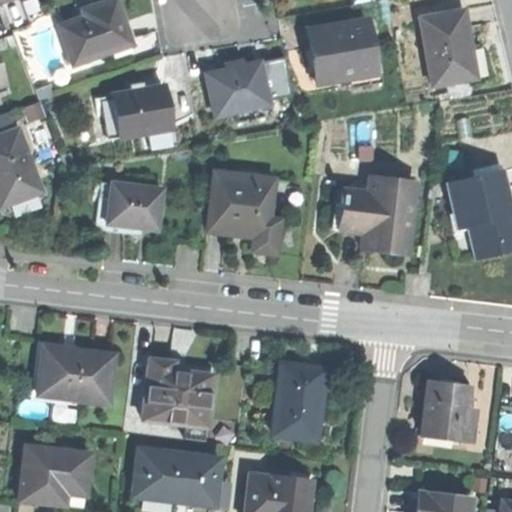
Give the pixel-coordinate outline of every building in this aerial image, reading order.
[(60,22),(73,60),(130,40),(116,0),(101,0),(93,3),(83,6),(86,14),(60,22)] [(421,17),(434,84),(475,75),(470,50),(473,49),(469,29),(465,9),(421,17)] [(312,46),(318,82),(377,71),(367,18),(308,29),(312,46)] [(208,75),(219,116),(271,103),(260,61),(233,68),(208,75)] [(38,85),(41,93),(53,88),(50,80),(38,85)] [(114,93),(120,136),(173,128),(166,85),(149,88),(114,93)] [(100,140),(120,136),(114,93),(93,96),(100,140)] [(19,125),(0,132),(0,192),(4,202),(43,187),(19,125)] [(497,252),(511,248),(511,213),(501,168),(445,181),(456,226),(468,223),(476,257),(497,252)] [(212,171),(205,231),(232,234),(251,236),(250,249),(277,253),(281,219),(266,217),(270,181),(270,178),(212,171)] [(372,178),(371,192),(413,197),(414,183),(372,178)] [(285,183),(270,181),(266,217),(281,219),(285,183)] [(111,184),(107,223),(131,226),(158,228),(162,189),(111,184)] [(382,251),(406,254),(413,197),(371,192),(346,190),(339,195),(338,203),(342,203),(339,230),(365,233),(363,249),(382,251)] [(14,215),(45,204),(41,193),(10,205),(14,215)] [(42,347),(37,395),(105,402),(111,355),(75,351),(42,347)] [(148,359),(142,419),(206,426),(211,375),(188,373),(173,371),(174,361),(148,359)] [(282,366),(275,435),(316,439),(319,406),(323,370),(282,366)] [(428,382),(421,440),(470,446),(472,424),(464,423),(468,387),(447,384),(428,382)] [(25,448),(19,501),(39,503),(53,505),(54,492),(85,495),(89,454),(25,448)] [(138,449),(132,496),(171,501),(213,506),(216,480),(219,459),(138,449)] [(249,473),(245,511),(306,511),(309,489),(288,487),(289,476),(249,473)] [(232,482),(216,480),(213,506),(229,507),(232,482)] [(470,511),(472,499),(419,493),(417,510),(416,511),(470,511)] [(511,511),(511,501),(502,500),(501,511),(511,511)]
